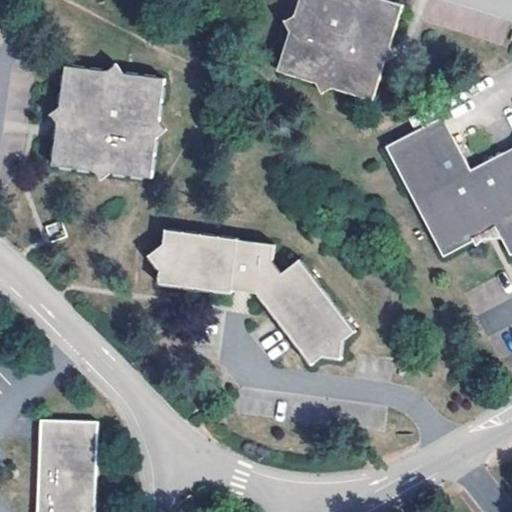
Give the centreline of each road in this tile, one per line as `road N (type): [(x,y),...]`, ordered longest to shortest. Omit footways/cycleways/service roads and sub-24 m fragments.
road 1 (unclassified): [(0,266),(176,440)]
road 2 (unclassified): [(312,511),(176,440)]
road 3 (unclassified): [(344,511),(456,452)]
